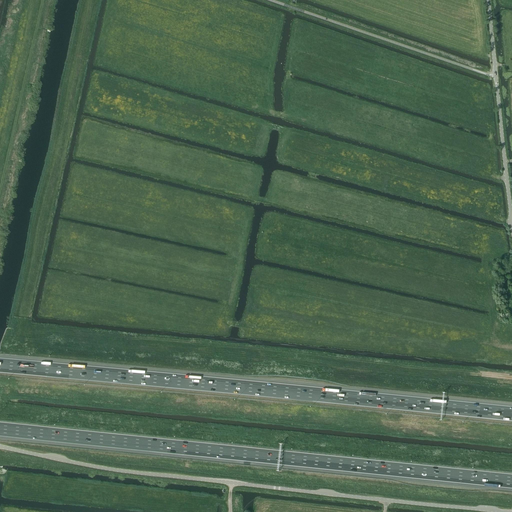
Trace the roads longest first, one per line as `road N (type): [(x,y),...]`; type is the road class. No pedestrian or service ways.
road 1 (motorway): [(0,429),(511,481)]
road 2 (motorway): [(511,414),(0,365)]
road 3 (unclassified): [(502,511),(105,469),(0,446)]
road 4 (tertiary): [(511,222),(488,0)]
road 5 (track): [(0,198),(43,0)]
